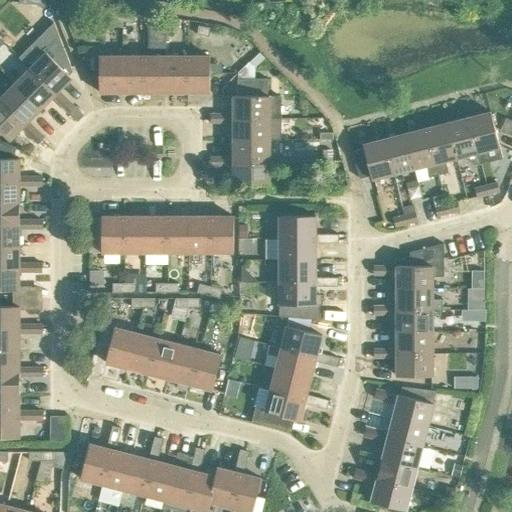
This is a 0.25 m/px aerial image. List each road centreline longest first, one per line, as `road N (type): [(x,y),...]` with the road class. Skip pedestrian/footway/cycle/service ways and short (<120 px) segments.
road 1 (residential): [(61,189),(60,387),(187,426),(277,439),(311,473)]
road 2 (residential): [(357,248),(354,366),(333,449),(311,473)]
road 3 (residential): [(190,185),(212,198),(336,198),(354,208)]
road 4 (residential): [(190,185),(191,115),(102,116)]
road 5 (residential): [(511,210),(357,248)]
road 6 (residential): [(61,189),(190,185)]
